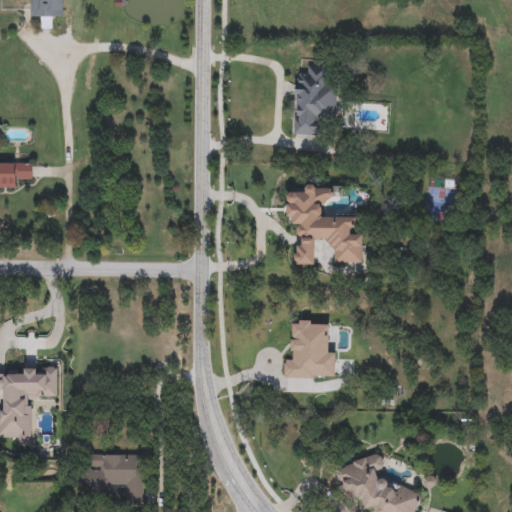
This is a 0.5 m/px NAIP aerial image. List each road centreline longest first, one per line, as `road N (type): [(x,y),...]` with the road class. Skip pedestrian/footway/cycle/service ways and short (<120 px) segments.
road 1 (tertiary): [(203,0),(203,350),(223,460),(242,489)]
road 2 (residential): [(0,265),(201,271)]
